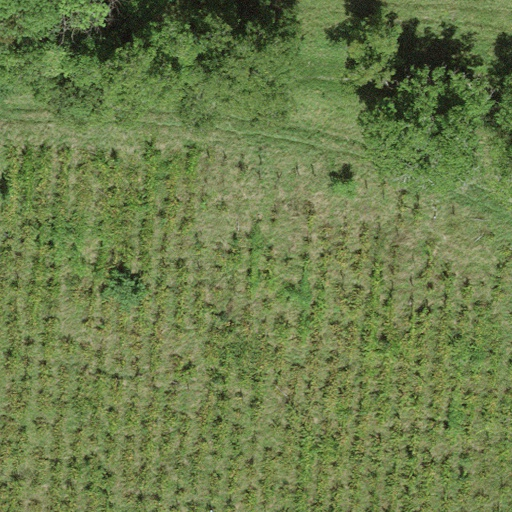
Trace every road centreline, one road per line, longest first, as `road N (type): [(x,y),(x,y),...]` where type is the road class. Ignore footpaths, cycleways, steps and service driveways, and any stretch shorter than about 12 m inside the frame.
road 1 (track): [(511,209),(355,148),(264,128),(199,118),(0,114)]
road 2 (track): [(511,87),(0,66)]
